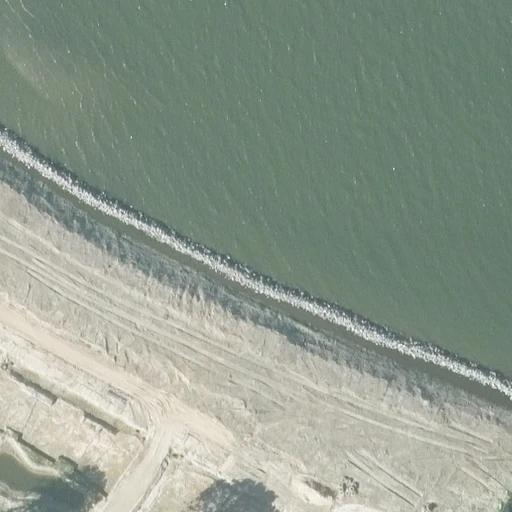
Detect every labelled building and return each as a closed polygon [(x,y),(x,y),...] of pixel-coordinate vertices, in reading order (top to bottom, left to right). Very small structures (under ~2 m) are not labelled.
[(8,245),(0,258),(0,301),(26,255),(8,245)] [(52,282),(25,335),(43,344),(71,291),(60,286),(52,282)] [(169,330),(186,292),(173,287),(157,324),(169,330)] [(81,344),(103,311),(86,300),(64,334),(81,344)] [(103,312),(75,364),(93,374),(121,321),(103,312)] [(147,324),(119,376),(137,386),(165,333),(147,324)] [(123,347),(133,336),(123,327),(113,338),(123,347)] [(188,345),(160,397),(178,407),(206,354),(188,345)] [(281,363),(312,375),(317,361),(286,350),(281,363)] [(158,382),(164,367),(150,362),(145,378),(158,382)] [(252,377),(219,427),(237,438),(270,389),(252,377)] [(89,393),(120,410),(126,398),(95,381),(89,393)] [(300,399),(261,444),(276,458),(315,413),(300,399)] [(43,409),(26,438),(41,447),(50,432),(62,439),(76,415),(64,408),(58,418),(43,409)] [(342,419),(301,462),(316,476),(357,433),(342,419)] [(106,439),(73,465),(84,478),(104,463),(113,474),(135,457),(127,446),(117,453),(106,439)] [(486,445),(478,460),(490,467),(498,451),(486,445)] [(172,479),(153,511),(173,511),(180,501),(192,508),(206,484),(194,477),(187,488),(172,479)]
